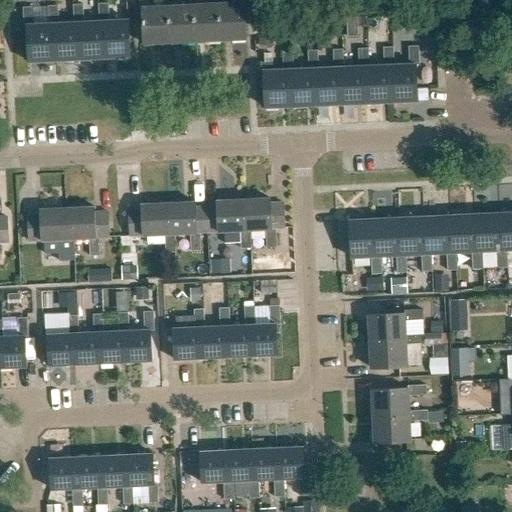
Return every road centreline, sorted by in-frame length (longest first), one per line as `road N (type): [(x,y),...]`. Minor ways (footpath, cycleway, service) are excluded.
road 1 (residential): [(30,419),(153,414),(185,396),(287,394),(304,385),(310,371),(302,142)]
road 2 (residential): [(302,142),(0,158)]
road 3 (residential): [(511,137),(302,142)]
